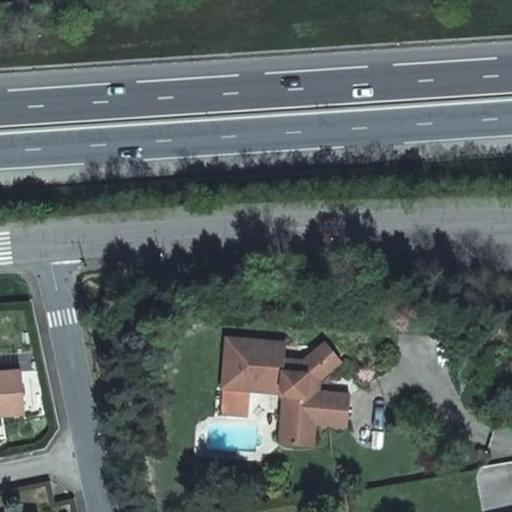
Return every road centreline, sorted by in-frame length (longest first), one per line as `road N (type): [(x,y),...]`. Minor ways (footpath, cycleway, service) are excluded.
road 1 (trunk): [(511,74),(0,108)]
road 2 (trunk): [(0,151),(511,118)]
road 3 (residential): [(511,221),(50,244)]
road 4 (residential): [(50,244),(91,457)]
